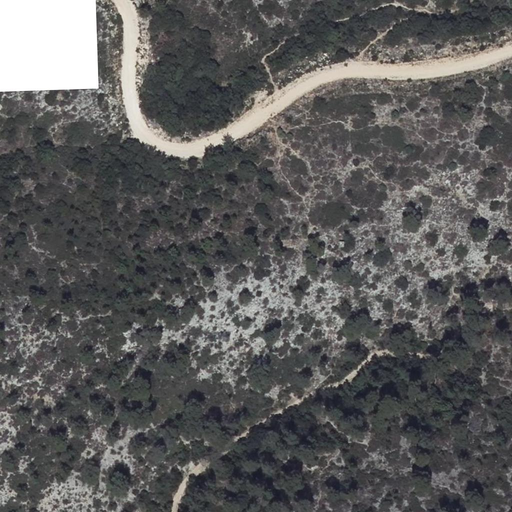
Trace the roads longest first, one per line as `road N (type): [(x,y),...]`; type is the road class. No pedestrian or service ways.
road 1 (track): [(119,0),(128,28),(127,103),(137,125),(171,152),(221,143),(331,78),(439,72),(511,52)]
road 2 (track): [(178,511),(204,468),(327,395),(511,313)]
